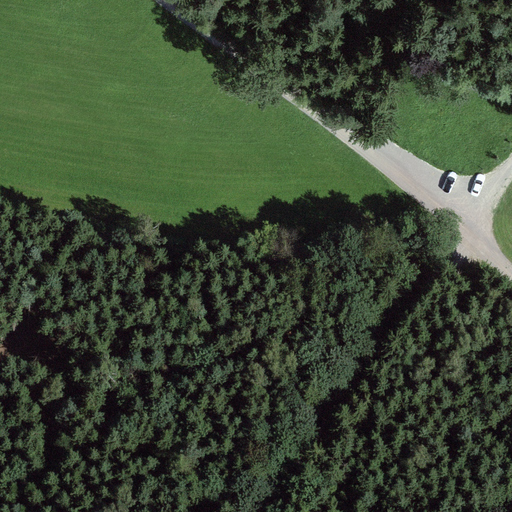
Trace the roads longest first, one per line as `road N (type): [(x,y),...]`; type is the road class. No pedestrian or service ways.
road 1 (track): [(169,0),(511,281)]
road 2 (track): [(511,161),(255,511)]
